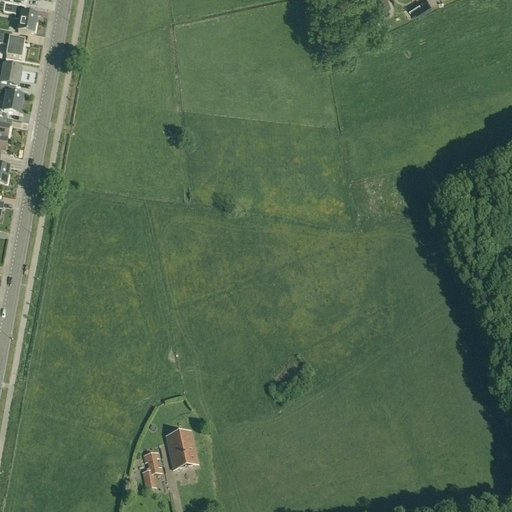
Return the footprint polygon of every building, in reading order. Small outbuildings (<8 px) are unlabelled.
[(390,8),(387,0),(366,0),(372,15),(390,8)] [(432,8),(427,1),(414,9),(419,17),(432,8)] [(18,32),(34,35),(37,17),(23,14),(25,8),(5,5),(4,12),(3,13),(15,15),(14,20),(20,21),(18,32)] [(11,39),(11,38),(12,33),(0,31),(0,44),(8,46),(6,57),(22,60),(25,41),(11,39)] [(0,91),(2,92),(3,86),(17,88),(20,70),(4,67),(0,66),(0,91)] [(19,116),(23,97),(7,95),(5,105),(0,104),(0,118),(4,119),(5,114),(19,116)] [(4,119),(0,118),(0,139),(7,141),(10,129),(3,127),(4,119)] [(0,186),(6,188),(9,169),(0,167),(0,186)] [(198,466),(191,434),(166,439),(173,472),(198,466)] [(157,455),(144,458),(145,464),(147,464),(149,470),(146,471),(147,473),(150,473),(151,476),(152,476),(162,474),(161,469),(158,470),(156,460),(158,460),(157,455)]
